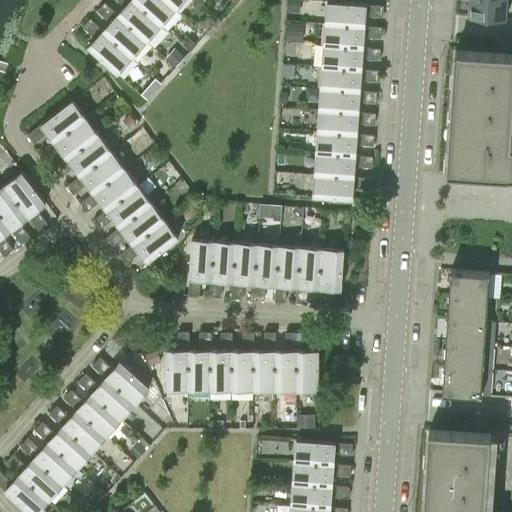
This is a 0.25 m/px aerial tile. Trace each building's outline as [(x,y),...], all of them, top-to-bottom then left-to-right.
[(161,23),(135,0),(119,0),(125,5),(118,13),(146,39),(161,23)] [(175,7),(167,0),(135,0),(161,23),(175,7)] [(299,0),(286,0),(286,11),(298,12),(299,0)] [(365,3),(365,2),(331,0),(327,0),(326,22),(364,24),(364,14),(382,15),(383,4),(365,3)] [(469,0),(468,15),(505,17),(506,0),(469,0)] [(146,39),(118,13),(105,1),(97,9),(111,21),(103,29),(132,55),(146,39)] [(132,55),(103,29),(90,17),(83,25),(96,37),(88,46),(116,72),(132,55)] [(382,26),(364,24),(326,22),(324,43),(362,46),(363,35),(381,36),(382,26)] [(189,37),(183,43),(191,50),(196,44),(189,37)] [(380,47),(362,46),(324,43),(322,65),(361,67),(361,57),(379,58),(380,47)] [(511,144),(511,129),(511,52),(455,49),(446,171),(511,175),(511,144)] [(174,54),(169,60),(176,66),(181,60),(174,54)] [(379,69),(361,67),(322,65),(321,86),(359,89),(360,78),(378,80),(379,69)] [(155,78),(140,93),(146,99),(161,83),(160,82),(155,78)] [(377,90),(359,89),(321,86),(319,108),(358,111),(358,100),(376,101),(377,90)] [(55,139),(85,116),(71,98),(41,122),(27,133),(34,142),(48,131),(55,139)] [(376,112),(358,111),(319,108),(318,129),(356,132),(357,121),(375,123),(376,112)] [(129,113),(123,118),(129,125),(135,120),(129,113)] [(68,156),(98,133),(85,116),(55,139),(40,150),(47,159),(61,148),(68,156)] [(374,133),(356,132),(318,129),(316,151),(355,154),(355,143),(373,144),(374,133)] [(81,173),(111,150),(98,133),(68,156),(53,167),(60,176),(74,165),(81,173)] [(94,190),(124,167),(111,150),(81,173),(67,184),(73,193),(88,182),(94,190)] [(372,155),(355,154),(316,151),(315,172),(353,175),(354,165),(372,166),(372,155)] [(107,208),(138,184),(124,167),(94,190),(80,201),(86,210),(101,199),(107,208)] [(36,208),(46,201),(22,170),(4,184),(27,214),(38,229),(47,222),(36,208)] [(275,172),(274,186),(285,186),(286,173),(275,172)] [(371,176),(353,175),(315,172),(313,194),(313,195),(351,198),(352,186),(370,187),(371,176)] [(19,221),(27,214),(4,184),(0,187),(0,214),(10,227),(21,242),(30,235),(19,221)] [(120,225),(151,201),(138,184),(107,208),(93,219),(100,227),(114,216),(120,225)] [(134,242),(164,218),(151,201),(120,225),(106,236),(113,244),(127,233),(134,242)] [(2,234),(10,227),(0,214),(0,249),(4,255),(13,248),(2,234)] [(148,260),(178,236),(164,218),(134,242),(119,253),(126,261),(140,250),(148,260)] [(211,277),(213,239),(191,238),(189,276),(188,294),(199,294),(200,276),(211,277)] [(232,279),(235,241),(213,239),(211,277),(209,295),(220,296),(222,278),(232,279)] [(254,280),(256,242),(235,241),(232,279),(231,297),(242,297),(243,279),(254,280)] [(275,282),(278,244),(256,242),(254,280),(253,298),(263,299),(265,281),(275,282)] [(297,283),(300,245),(278,244),(275,282),(274,300),(285,300),(286,283),(297,283)] [(318,285),(321,247),(300,245),(297,283),(296,301),(306,302),(308,284),(318,285)] [(341,286),(344,248),(321,247),(318,285),(317,303),(328,304),(329,286),(341,286)] [(450,268),(449,293),(487,296),(489,271),(450,268)] [(449,293),(447,318),(486,321),(487,296),(449,293)] [(447,318),(445,343),(484,346),(486,321),(447,318)] [(188,387),(188,349),(188,331),(177,331),(177,349),(165,348),(165,387),(188,387)] [(210,349),(210,331),(199,331),(199,349),(188,349),(188,387),(210,387),(210,349)] [(232,349),(232,331),(221,331),(221,349),(210,349),(210,387),(231,387),(232,349)] [(253,349),(253,331),(242,331),(242,349),(232,349),(231,387),(253,387),(253,349)] [(275,349),(275,331),(264,331),(264,349),(253,349),(253,387),(275,387),(275,349)] [(296,349),(296,331),(286,331),(286,349),(275,349),(275,387),(296,387),(296,349)] [(318,349),(318,331),(307,331),(307,349),(296,349),(296,387),(318,387),(318,349)] [(445,343),(444,365),(482,368),(484,346),(445,343)] [(160,359),(155,348),(144,352),(149,364),(160,359)] [(121,359),(113,368),(99,356),(92,364),(106,376),(134,401),(149,385),(121,359)] [(442,390),(480,393),(482,368),(444,365),(442,390)] [(106,376),(98,384),(85,372),(78,380),(91,392),(120,418),(134,401),(106,376)] [(91,392),(84,400),(71,388),(63,396),(77,408),(105,434),(120,418),(91,392)] [(77,408),(70,416),(56,404),(49,412),(62,424),(91,450),(105,434),(77,408)] [(297,413),(297,427),(314,426),(314,413),(297,413)] [(215,427),(223,427),(223,419),(215,419),(215,427)] [(62,424),(55,432),(42,420),(35,428),(48,440),(77,466),(91,450),(62,424)] [(485,511),(491,432),(429,428),(422,511),(485,511)] [(48,440),(41,448),(27,436),(20,444),(34,456),(62,482),(77,466),(48,440)] [(334,441),(334,440),(296,437),(295,459),(333,462),(333,452),(351,453),(352,442),(334,441)] [(131,449),(138,456),(147,446),(140,440),(131,449)] [(34,456),(26,464),(13,452),(6,460),(19,472),(48,498),(62,482),(34,456)] [(351,463),(333,462),(295,459),(293,481),(331,484),(332,473),(350,474),(351,463)] [(19,472),(12,480),(0,469),(0,484),(5,489),(4,489),(30,511),(35,511),(48,498),(19,472)] [(109,484),(102,478),(98,483),(104,489),(109,484)] [(349,485),(331,484),(293,481),(292,502),(330,505),(330,494),(348,496),(349,485)] [(99,485),(87,498),(95,505),(106,492),(99,485)] [(82,499),(76,506),(82,511),(88,511),(95,505),(87,498),(84,496),(82,499)] [(347,511),(348,506),(330,505),(292,502),(290,511),(347,511)]
